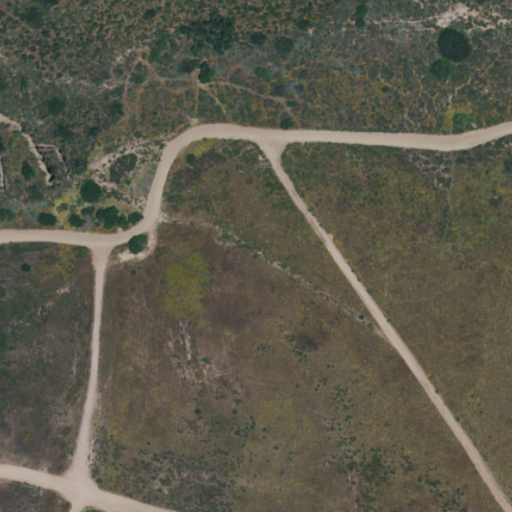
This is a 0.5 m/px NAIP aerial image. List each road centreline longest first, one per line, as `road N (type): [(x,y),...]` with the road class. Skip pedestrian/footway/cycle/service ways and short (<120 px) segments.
road 1 (track): [(69,511),(83,489),(154,511),(459,145),(177,143),(151,217),(101,249),(0,239)]
road 2 (track): [(83,489),(101,249)]
